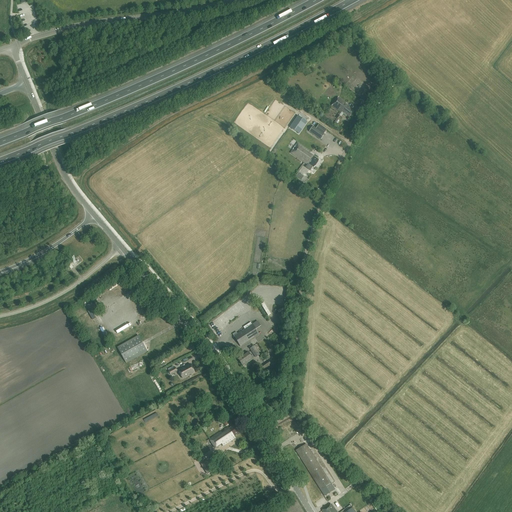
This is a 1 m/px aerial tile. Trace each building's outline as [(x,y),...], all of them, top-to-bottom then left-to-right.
[(236,32),(238,37),(251,31),(249,27),(236,32)] [(364,94),(360,99),(371,108),(374,104),(371,101),(372,100),(364,94)] [(343,113),(349,117),(354,110),(345,104),(346,103),(338,97),(332,106),(342,114),(343,113)] [(318,130),(313,126),(309,132),(312,133),(320,140),(324,134),(323,134),(318,130)] [(314,167),(319,160),(310,154),(311,152),(297,143),(291,153),(308,165),(309,164),(314,167)] [(110,301),(112,299),(105,289),(102,291),(110,301)] [(252,324),(237,334),(236,332),(232,334),(240,346),(259,335),(256,329),(260,326),(256,322),(252,324)] [(117,347),(126,363),(147,351),(138,335),(117,347)] [(264,340),(259,343),(265,353),(271,350),(264,340)] [(260,355),(254,346),(250,349),(255,358),(260,355)] [(243,366),(253,359),(248,353),(238,359),(243,366)] [(131,373),(145,366),(142,360),(128,368),(131,373)] [(269,361),(263,364),(266,369),(271,365),(269,361)] [(191,364),(178,371),(183,379),(195,372),(191,364)] [(175,367),(168,371),(171,375),(178,372),(175,367)] [(228,427),(224,430),(225,431),(221,433),(221,432),(209,440),(215,448),(221,444),(223,446),(235,438),(234,436),(239,433),(234,425),(229,429),(228,427)] [(296,451),(324,495),(335,489),(306,444),(296,451)] [(213,458),(202,465),(208,474),(214,471),(211,466),(216,463),(213,458)]
